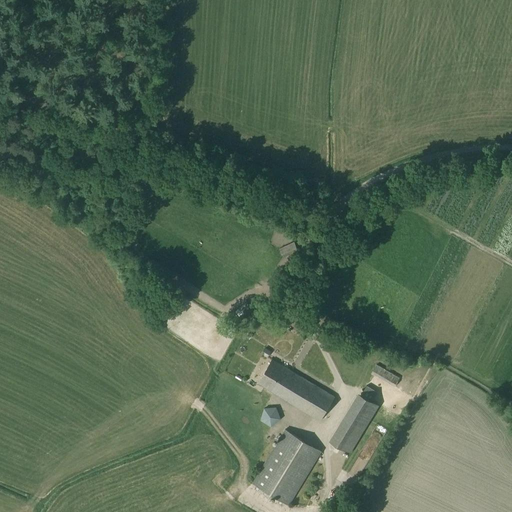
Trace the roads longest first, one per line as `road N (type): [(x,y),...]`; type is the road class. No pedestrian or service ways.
road 1 (track): [(299,192),(138,132),(0,94)]
road 2 (unclassified): [(511,148),(440,154),(355,190),(337,209)]
